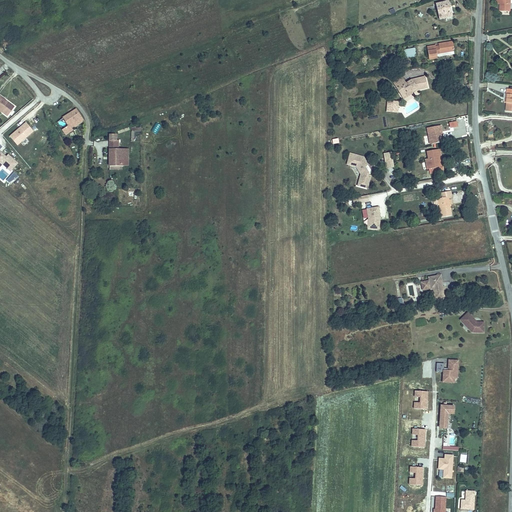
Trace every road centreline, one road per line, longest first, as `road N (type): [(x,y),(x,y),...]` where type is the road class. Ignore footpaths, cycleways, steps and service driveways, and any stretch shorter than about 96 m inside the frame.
road 1 (track): [(63,511),(85,143)]
road 2 (tertiary): [(479,0),(478,153),(511,305)]
road 3 (residential): [(0,55),(73,100),(86,117),(85,143)]
